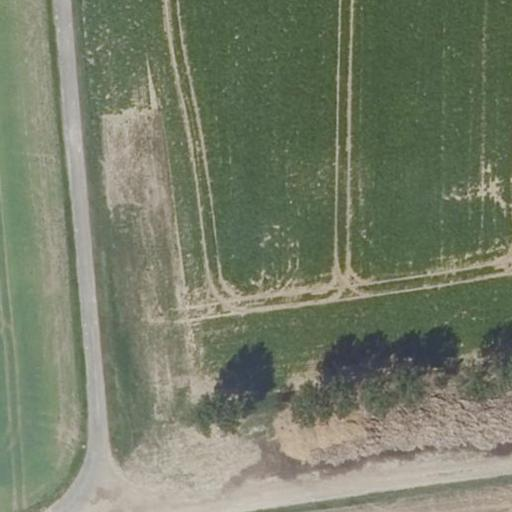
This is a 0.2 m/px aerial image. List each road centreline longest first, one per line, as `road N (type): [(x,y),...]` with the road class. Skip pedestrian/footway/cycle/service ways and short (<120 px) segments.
road 1 (unclassified): [(62,0),(100,442),(67,511)]
road 2 (track): [(511,462),(121,505),(82,488)]
